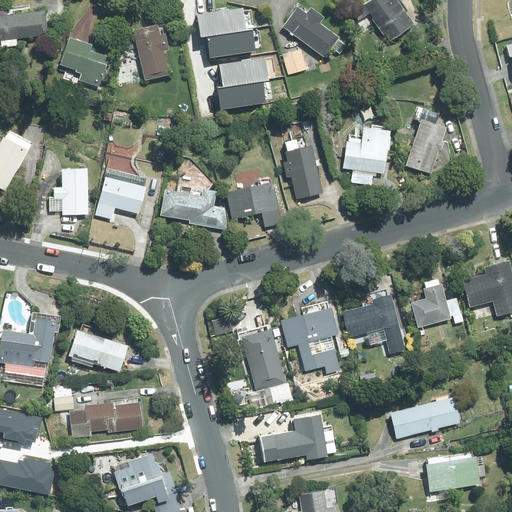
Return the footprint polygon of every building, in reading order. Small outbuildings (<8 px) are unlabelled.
[(116,0),(110,0),(106,10),(120,16),(125,4),(116,0)] [(411,24),(393,0),(368,0),(350,14),(357,21),(367,13),(371,18),(370,19),(382,35),(383,34),(389,42),(411,24)] [(304,13),(295,6),(281,26),(323,57),(331,47),(339,53),(345,45),(337,39),(338,37),(318,23),(322,17),(309,7),(304,13)] [(43,10),(0,15),(0,47),(16,46),(16,40),(46,36),(43,10)] [(157,35),(154,25),(130,31),(143,81),(167,75),(161,52),(167,51),(162,34),(157,35)] [(97,87),(107,58),(88,52),(90,46),(66,38),(58,66),(74,71),(74,73),(80,75),(78,81),(97,87)] [(262,64),(210,43),(200,67),(252,89),(262,64)] [(287,75),(305,70),(299,50),(281,55),(287,75)] [(222,113),(219,92),(198,96),(201,116),(222,113)] [(174,108),(166,107),(165,115),(173,116),(174,108)] [(429,174),(444,128),(433,124),(436,113),(417,107),(413,119),(418,121),(405,166),(429,174)] [(372,173),(382,175),(388,132),(361,129),(359,144),(344,142),(341,169),(351,170),(349,183),(370,186),(372,173)] [(0,188),(5,192),(27,151),(2,138),(0,142),(0,188)] [(321,193),(309,146),(283,152),(285,162),(281,163),(285,178),(289,177),(295,200),(321,193)] [(87,214),(84,169),(58,171),(59,188),(51,188),(51,197),(47,197),(48,212),(60,211),(60,216),(87,214)] [(143,187),(102,178),(93,216),(110,220),(113,208),(137,214),(143,187)] [(264,228),(280,224),(269,183),(224,195),(231,222),(260,214),(264,228)] [(188,224),(227,231),(221,208),(211,206),(213,192),(200,189),(199,191),(193,190),(192,196),(162,190),(157,216),(188,221),(188,224)] [(511,310),(511,276),(507,257),(482,263),(484,272),(461,277),(468,305),(491,299),(495,315),(511,310)] [(416,326),(450,317),(439,281),(421,286),(424,296),(409,301),(416,326)] [(348,336),(381,327),(388,352),(404,348),(388,291),(369,297),(370,301),(340,310),(348,336)] [(455,296),(445,299),(450,315),(452,315),(454,322),(462,320),(460,312),(455,296)] [(310,354),(306,341),(337,333),(329,305),(279,319),(287,347),(298,343),(305,369),(324,363),(326,371),(337,368),(332,348),(310,354)] [(0,333),(0,362),(33,367),(34,360),(49,362),(54,322),(33,319),(33,320),(29,320),(27,334),(0,330),(0,333)] [(279,333),(276,325),(271,327),(273,334),(279,333)] [(272,403),(290,398),(286,381),(284,382),(269,327),(240,335),(255,391),(267,387),(272,403)] [(65,357),(117,373),(125,346),(74,331),(65,357)] [(70,397),(69,388),(52,390),(53,399),(52,399),(53,412),(73,410),(71,397),(70,397)] [(437,429),(437,426),(458,421),(451,393),(388,410),(395,437),(430,428),(430,431),(437,429)] [(141,430),(138,403),(111,406),(110,404),(82,407),(83,410),(67,412),(70,439),(89,436),(89,432),(106,430),(107,433),(141,430)] [(326,454),(318,412),(297,415),(300,431),(270,437),(274,458),(304,453),(305,458),(326,454)] [(176,497),(167,471),(160,474),(156,462),(153,463),(150,453),(126,461),(128,467),(113,472),(124,507),(150,498),(154,511),(178,511),(174,498),(176,497)] [(479,482),(474,454),(442,459),(441,455),(425,457),(426,461),(423,462),(428,490),(479,482)] [(24,487),(45,491),(50,466),(29,462),(24,487)] [(100,493),(114,489),(112,485),(99,489),(100,493)] [(325,505),(322,488),(298,492),(301,510),(290,511),(290,509),(270,511),(334,511),(334,504),(325,505)]
